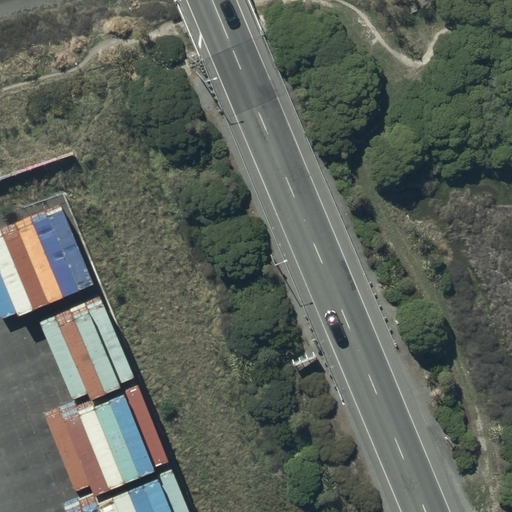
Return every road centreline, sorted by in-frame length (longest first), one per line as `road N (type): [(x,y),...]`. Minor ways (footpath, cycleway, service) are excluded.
road 1 (track): [(487,480),(473,408),(439,320),(370,199),(358,158),(375,114),(451,25),(511,29)]
road 2 (trunk): [(427,511),(210,0)]
